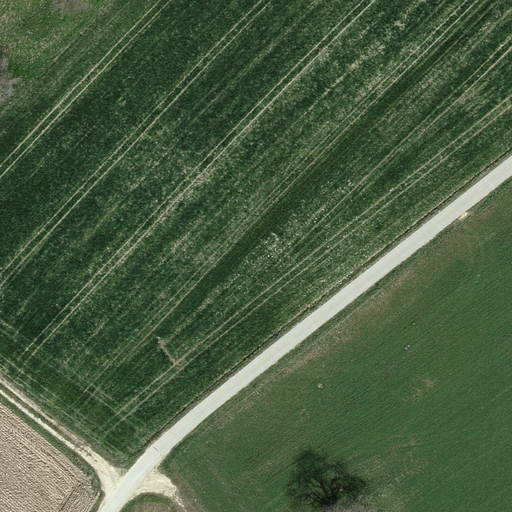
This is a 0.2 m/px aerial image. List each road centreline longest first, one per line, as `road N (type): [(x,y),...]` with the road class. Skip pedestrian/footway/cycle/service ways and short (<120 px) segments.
road 1 (track): [(108,511),(179,432),(511,167)]
road 2 (track): [(119,496),(0,391)]
